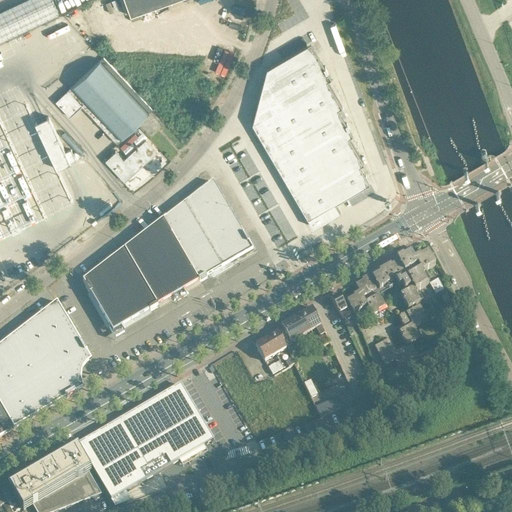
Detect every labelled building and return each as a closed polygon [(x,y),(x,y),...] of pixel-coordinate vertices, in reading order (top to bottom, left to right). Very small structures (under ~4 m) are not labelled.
[(0,43),(57,18),(48,0),(31,0),(0,14),(0,43)] [(125,0),(130,13),(167,0),(125,0)] [(252,123),(264,142),(308,219),(313,227),(340,211),(335,203),(370,183),(359,166),(364,163),(348,137),(353,134),(349,128),(350,128),(347,123),(346,123),(338,109),(342,106),(332,90),(327,80),(331,78),(327,71),(328,71),(325,66),(324,66),(310,43),(306,45),(267,68),(253,122),(252,123)] [(82,106),(116,142),(152,109),(103,58),(68,90),(56,101),(70,116),(82,106)] [(49,116),(35,123),(57,169),(76,160),(71,149),(65,152),(49,116)] [(116,150),(105,160),(124,181),(135,171),(135,170),(134,171),(132,169),(147,156),(149,158),(148,158),(149,159),(158,151),(145,137),(136,146),(136,147),(123,159),(116,150)] [(481,151),(480,153),(481,154),(496,195),(497,197),(499,197),(500,197),(501,196),(501,195),(501,194),(501,192),(486,152),(485,150),(484,150),(482,150),(481,151)] [(480,203),(468,170),(467,169),(466,168),(465,168),(464,169),(463,169),(462,171),(463,173),(475,205),(475,208),(476,209),(478,209),(480,209),(481,208),(481,206),(480,203)] [(213,182),(142,236),(177,295),(183,292),(199,283),(207,278),(253,251),(249,244),(249,243),(244,235),(213,182)] [(173,297),(177,295),(142,236),(117,256),(150,312),(158,307),(173,298),(173,297)] [(428,253),(427,253),(427,254),(428,255),(421,259),(420,258),(414,261),(410,253),(397,261),(397,262),(372,277),(379,291),(392,283),(393,285),(394,285),(398,282),(398,280),(406,275),(405,274),(417,267),(420,272),(407,279),(413,290),(400,297),(408,311),(421,303),(421,302),(420,303),(416,296),(417,295),(415,292),(428,285),(428,284),(427,285),(423,278),(424,277),(422,274),(435,267),(428,253)] [(150,312),(117,256),(83,282),(86,287),(85,287),(90,295),(110,329),(111,329),(113,333),(121,328),(150,312)] [(376,291),(368,277),(355,285),(359,293),(354,296),(354,297),(347,301),(347,300),(346,300),(354,314),(367,306),(373,317),(379,313),(378,312),(385,308),(386,309),(379,296),(380,296),(379,295),(366,303),(363,298),(376,291)] [(410,289),(405,280),(397,285),(399,288),(402,287),(405,292),(410,289)] [(338,293),(330,298),(331,300),(343,320),(351,315),(338,293)] [(0,437),(15,429),(15,428),(66,399),(84,389),(82,383),(81,378),(82,373),(84,368),(87,364),(92,360),(87,352),(81,342),(57,302),(0,346),(0,437)] [(412,326),(399,333),(407,346),(419,340),(416,334),(417,333),(414,328),(427,321),(427,320),(426,321),(422,314),(423,313),(420,307),(406,315),(412,326)] [(312,308),(301,315),(310,331),(316,328),(320,335),(325,332),(321,326),(321,325),(322,325),(312,308)] [(301,315),(281,326),(283,330),(291,342),(310,331),(301,315)] [(399,319),(404,328),(409,325),(404,316),(399,319)] [(284,346),(285,346),(283,344),(284,343),(279,333),(278,333),(267,339),(276,355),(285,349),(284,346)] [(265,362),(276,355),(267,339),(255,346),(265,362)] [(388,339),(375,347),(382,359),(382,360),(385,366),(394,361),(398,368),(411,361),(409,357),(416,353),(412,346),(406,349),(405,347),(395,352),(388,339)] [(235,352),(211,365),(223,387),(247,374),(235,352)] [(291,360),(281,365),(284,371),(294,365),(291,360)] [(275,366),(269,370),(274,377),(279,374),(275,366)] [(403,367),(395,372),(399,379),(407,375),(403,367)] [(378,376),(376,370),(367,374),(369,379),(378,376)] [(232,393),(252,443),(292,428),(272,379),(253,386),(253,385),(232,393)] [(108,428),(79,445),(115,507),(126,503),(123,494),(126,492),(179,461),(204,447),(213,441),(181,386),(180,386),(108,428)] [(310,386),(306,388),(308,393),(310,397),(315,394),(310,386)] [(321,418),(357,404),(351,390),(343,393),(345,397),(316,409),(321,418)] [(21,478),(19,480),(10,485),(11,487),(10,487),(23,508),(22,509),(24,511),(33,506),(35,511),(58,511),(104,495),(91,472),(76,446),(55,459),(21,478)] [(10,485),(9,485),(0,490),(8,504),(10,508),(12,511),(16,511),(22,509),(23,508),(10,487),(11,487),(10,485)] [(0,490),(0,507),(3,505),(6,510),(6,511),(12,511),(10,508),(8,504),(0,490)]
